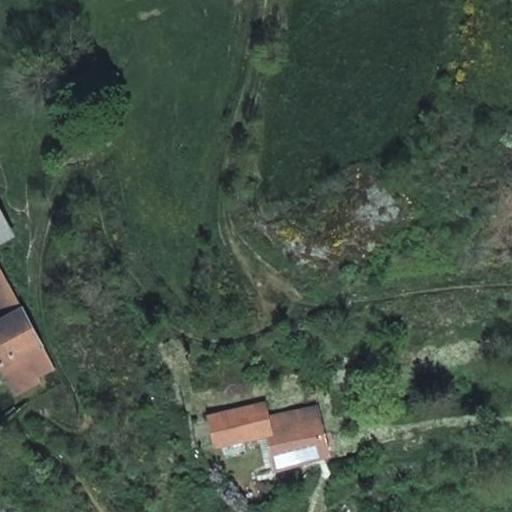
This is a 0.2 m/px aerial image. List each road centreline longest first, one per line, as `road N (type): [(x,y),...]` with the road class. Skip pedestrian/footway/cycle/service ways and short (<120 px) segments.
road 1 (track): [(108,511),(12,423),(14,411),(28,410),(84,431),(88,421),(46,309),(45,259),(64,186),(90,184),(120,257),(186,333),(219,342),(258,336),(289,301)]
road 2 (track): [(264,0),(222,182),(253,264),(289,301)]
road 3 (track): [(289,301),(511,267)]
